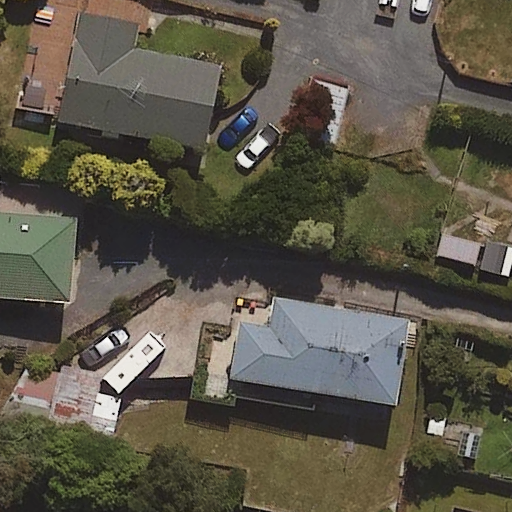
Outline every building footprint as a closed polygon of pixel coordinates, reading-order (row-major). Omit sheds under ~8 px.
[(133,29),(78,18),(57,125),(147,143),(145,157),(195,167),(214,69),(129,52),(133,29)] [(347,92),(310,82),(295,136),(333,146),(347,92)] [(0,302),(65,306),(71,222),(0,217),(0,302)] [(511,253),(511,251),(443,230),(434,257),(504,278),(511,253)] [(308,414),(311,396),(390,410),(406,321),(243,292),(227,381),(200,376),(195,402),(235,409),(236,401),(308,414)] [(14,397),(49,405),(45,427),(110,440),(119,397),(99,393),(102,376),(57,367),(55,374),(38,370),(36,380),(18,376),(14,397)]
